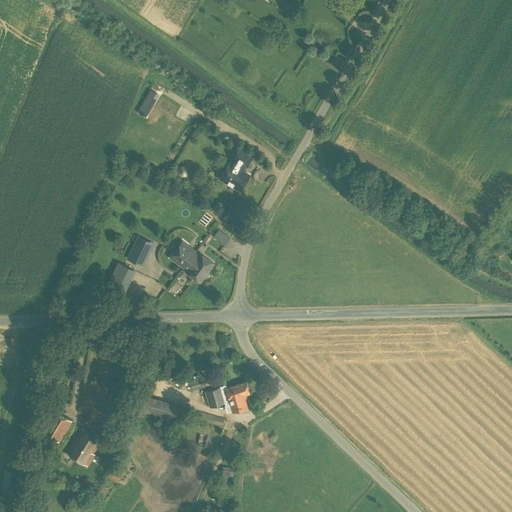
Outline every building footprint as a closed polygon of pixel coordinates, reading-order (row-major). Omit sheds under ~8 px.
[(246,166),(253,155),(238,147),(232,157),(233,158),(230,163),(229,163),(220,178),(240,190),(249,175),(242,171),(246,165),(246,166)] [(170,168),(164,166),(160,173),(166,176),(170,168)] [(225,245),(230,238),(219,229),(213,236),(225,245)] [(144,266),(149,254),(144,251),(149,240),(137,235),(126,258),(144,266)] [(189,261),(195,252),(193,250),(193,249),(182,242),(170,258),(184,268),(185,266),(185,265),(188,260),(189,261)] [(198,254),(195,252),(189,261),(188,260),(185,265),(185,266),(184,268),(186,270),(186,271),(200,282),(214,264),(199,253),(198,254)] [(189,385),(189,378),(188,373),(176,373),(176,385),(189,385)] [(145,394),(151,377),(142,374),(136,391),(145,394)] [(189,378),(192,390),(215,384),(212,375),(201,378),(200,375),(189,378)] [(227,388),(230,402),(233,411),(242,409),(244,410),(248,409),(249,407),(250,406),(247,394),(249,393),(246,382),(227,388)] [(230,402),(227,388),(226,386),(205,392),(210,408),(230,402)] [(59,442),(71,421),(53,411),(41,432),(59,442)] [(224,418),(201,412),(201,414),(195,412),(194,417),(200,418),(199,420),(222,426),(224,418)] [(87,465),(94,454),(93,454),(101,440),(82,428),(67,452),(87,465)] [(117,482),(123,473),(113,466),(107,476),(117,482)] [(233,480),(234,468),(223,466),(221,479),(233,480)] [(13,495),(16,471),(4,469),(0,494),(13,495)] [(230,502),(234,484),(227,483),(225,490),(220,489),(218,499),(230,502)]
